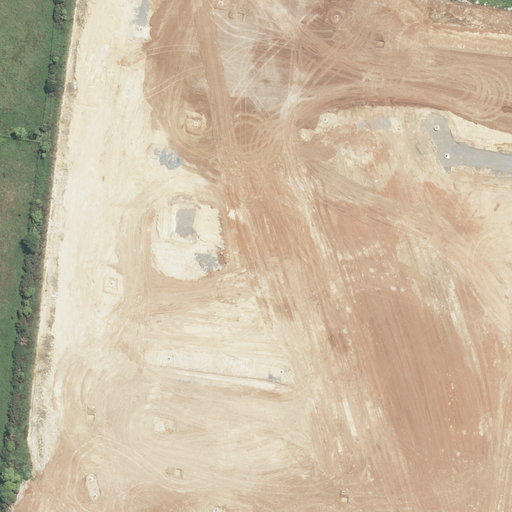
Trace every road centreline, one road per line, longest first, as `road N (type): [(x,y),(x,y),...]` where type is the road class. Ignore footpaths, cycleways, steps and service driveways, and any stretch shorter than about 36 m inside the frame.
road 1 (residential): [(153,217),(300,234),(312,256),(300,275),(279,277),(147,265)]
road 2 (residential): [(147,265),(128,433),(136,456),(233,476)]
road 3 (secondary): [(349,511),(372,272)]
road 4 (residential): [(182,8),(153,217)]
road 5 (residential): [(511,340),(495,477),(511,502)]
road 6 (residential): [(182,8),(298,31),(339,51)]
road 7 (secondary): [(372,272),(375,131)]
road 8 (residential): [(372,272),(511,290)]
